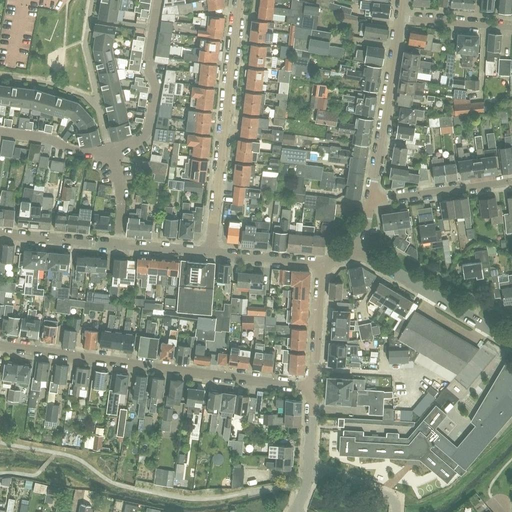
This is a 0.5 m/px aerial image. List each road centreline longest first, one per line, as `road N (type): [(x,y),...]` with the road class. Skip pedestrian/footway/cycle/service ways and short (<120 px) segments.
road 1 (residential): [(0,345),(312,388)]
road 2 (residential): [(239,0),(210,252)]
road 3 (residential): [(398,18),(370,197)]
road 4 (unclassified): [(511,342),(357,251)]
road 5 (residential): [(158,0),(147,62),(155,84),(148,128),(112,149)]
road 6 (residential): [(370,197),(511,181)]
road 7 (residential): [(312,388),(320,263)]
